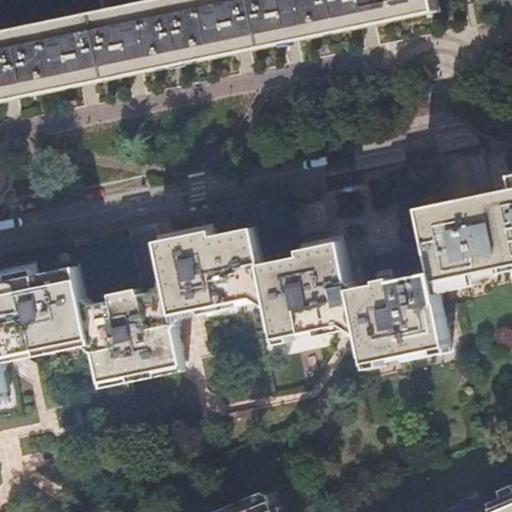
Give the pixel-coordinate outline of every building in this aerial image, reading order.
[(159,0),(0,33),(0,103),(17,100),(89,84),(234,54),(297,41),(377,24),(439,11),(436,0),(159,0)] [(480,295),(477,283),(511,274),(511,178),(508,179),(511,192),(497,196),(458,205),(416,215),(431,278),(438,305),(480,295)] [(438,305),(431,278),(391,289),(390,283),(382,284),(376,286),(377,292),(350,299),(340,293),(327,243),(307,248),(286,253),(289,265),(249,274),(239,238),(199,247),(196,236),(176,240),(155,245),(165,290),(158,299),(140,303),(139,298),(128,300),(111,305),(112,310),(94,314),(82,308),(73,275),(34,284),(31,273),(5,279),(0,279),(0,393),(7,392),(3,372),(8,363),(87,345),(95,349),(105,387),(186,367),(177,332),(183,322),(262,303),(271,308),(280,345),(295,342),(294,335),(318,329),(320,335),(354,328),(362,332),(371,369),(390,365),(388,357),(420,350),(422,357),(449,350),(438,305)] [(511,511),(511,485),(511,486),(498,492),(500,499),(486,505),(489,511),(511,511)] [(281,511),(280,508),(273,511),(266,496),(260,493),(214,511),(281,511)]
